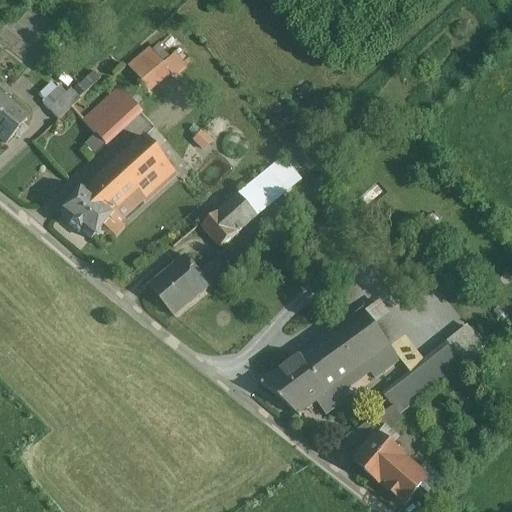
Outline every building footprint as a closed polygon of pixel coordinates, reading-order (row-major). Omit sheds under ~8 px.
[(163,67),(148,50),(128,68),(149,92),(170,75),(163,67)] [(174,58),(163,67),(170,75),(172,78),(183,69),(174,58)] [(86,67),(76,76),(82,83),(92,74),(86,67)] [(82,83),(72,93),(80,101),(100,82),(92,74),(82,83)] [(119,90),(83,123),(105,147),(141,114),(119,90)] [(57,91),(42,104),(49,112),(64,98),(57,91)] [(64,98),(49,112),(58,122),(80,101),(72,93),(71,92),(64,98)] [(26,122),(0,100),(0,141),(6,146),(26,122)] [(143,140),(84,194),(111,217),(112,216),(119,224),(141,203),(171,235),(198,210),(188,201),(193,196),(143,140)] [(283,159),(239,197),(257,218),(288,191),(301,180),(283,159)] [(84,194),(81,191),(60,215),(90,241),(111,217),(84,194)] [(239,197),(202,229),(220,250),(257,218),(239,197)] [(0,228),(0,266),(37,304),(56,285),(0,228)] [(201,277),(185,258),(149,288),(174,319),(226,275),(216,264),(201,277)] [(0,281),(0,313),(10,323),(27,308),(0,281)] [(389,315),(379,301),(364,312),(373,326),(389,315)] [(364,312),(265,385),(263,387),(300,418),(317,405),(325,417),(341,406),(332,393),(365,369),(374,381),(400,362),(373,326),(364,312)] [(413,378),(387,398),(400,416),(464,367),(447,344),(410,373),(413,378)] [(393,410),(378,419),(386,430),(402,420),(393,410)] [(372,426),(354,448),(363,455),(378,437),(381,434),(372,426)] [(378,437),(363,455),(355,465),(381,487),(382,486),(406,507),(420,490),(428,497),(442,480),(425,466),(419,474),(403,461),(404,460),(378,437)]
